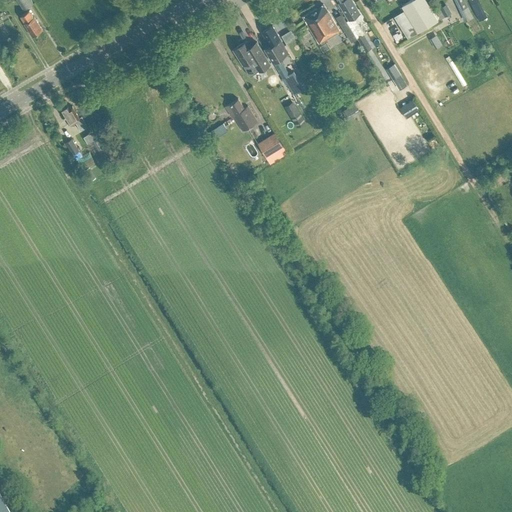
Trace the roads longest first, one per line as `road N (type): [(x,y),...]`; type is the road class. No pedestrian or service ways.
road 1 (track): [(511,243),(363,0)]
road 2 (primary): [(0,112),(197,0)]
